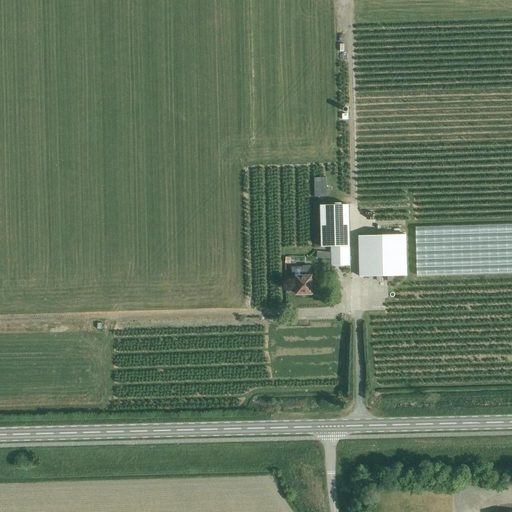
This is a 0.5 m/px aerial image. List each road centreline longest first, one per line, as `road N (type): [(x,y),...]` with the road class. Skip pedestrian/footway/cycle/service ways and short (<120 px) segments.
road 1 (primary): [(0,435),(328,427)]
road 2 (track): [(348,0),(355,231)]
road 3 (primary): [(328,427),(511,422)]
